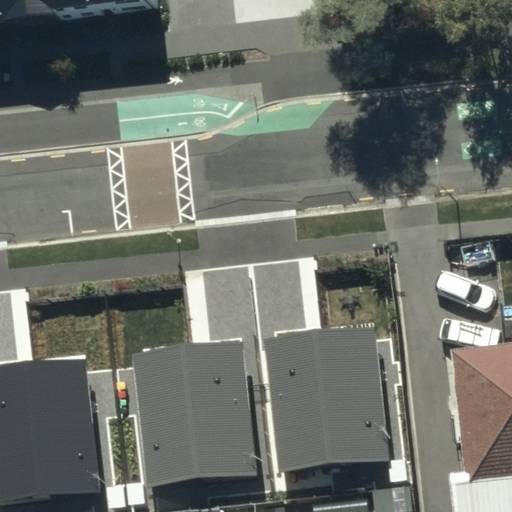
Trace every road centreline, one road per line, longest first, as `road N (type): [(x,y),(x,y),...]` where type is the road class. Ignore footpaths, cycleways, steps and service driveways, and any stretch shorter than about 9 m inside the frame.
road 1 (residential): [(0,203),(193,181),(313,150)]
road 2 (residential): [(313,150),(511,129)]
